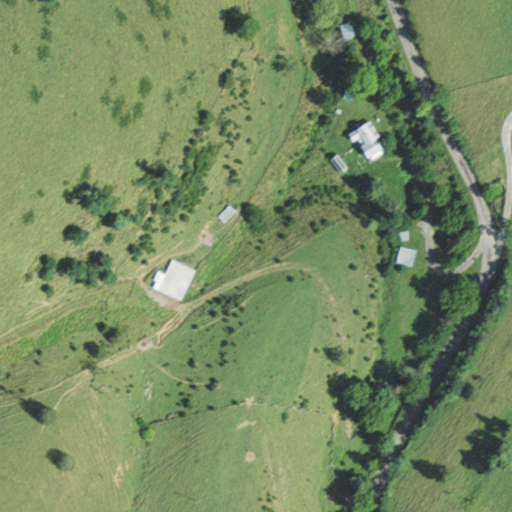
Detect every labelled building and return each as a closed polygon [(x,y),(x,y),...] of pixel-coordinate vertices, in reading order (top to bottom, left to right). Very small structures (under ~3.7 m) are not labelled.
[(341,25),(349,23),(353,39),(345,41),(341,25)] [(356,74),(347,74),(347,100),(356,100),(356,74)] [(351,134),(370,122),(386,146),(367,159),(351,134)] [(330,159),(338,153),(350,170),(341,176),(330,159)] [(401,233),(412,232),(413,240),(401,241),(401,233)] [(403,247),(418,250),(414,267),(400,264),(403,247)] [(176,259),(197,270),(181,302),(159,290),(176,259)]
